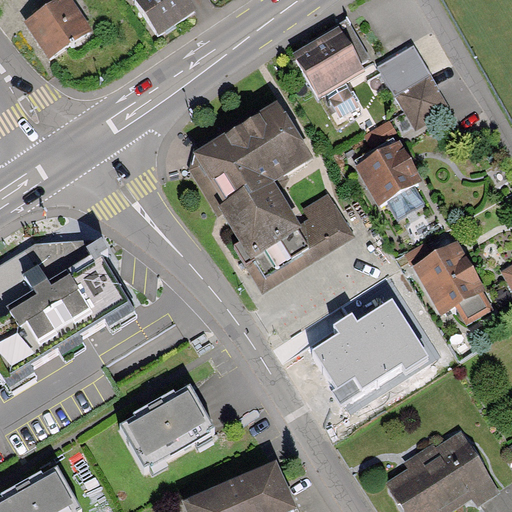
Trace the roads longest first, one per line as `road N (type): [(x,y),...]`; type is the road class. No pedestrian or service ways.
road 1 (residential): [(360,511),(246,335),(91,134)]
road 2 (primary): [(91,134),(292,0)]
road 3 (residential): [(511,145),(427,0)]
